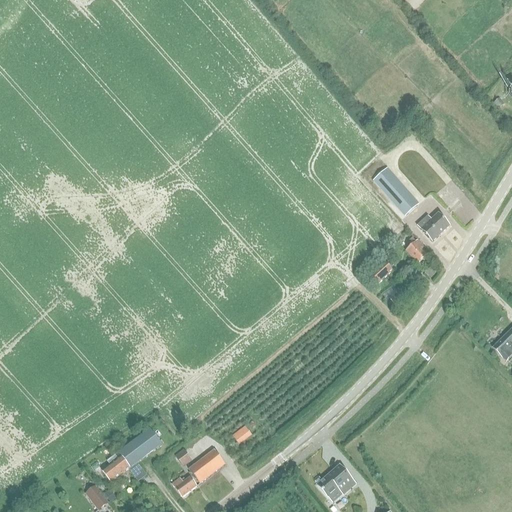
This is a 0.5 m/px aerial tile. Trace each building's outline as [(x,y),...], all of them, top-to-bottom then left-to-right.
[(499,99),(494,103),(499,109),(505,105),(499,99)] [(387,170),(374,181),(406,217),(418,206),(387,170)] [(450,227),(438,214),(431,221),(428,217),(417,227),(432,243),(450,227)] [(424,248),(418,241),(406,252),(417,265),(427,256),(422,250),(424,248)] [(385,263),(366,281),(374,290),(393,272),(385,263)] [(384,292),(392,289),(390,283),(382,287),(384,292)] [(405,302),(399,293),(386,302),(393,311),(405,302)] [(503,359),(506,363),(511,356),(511,330),(493,349),(503,359)] [(245,427),(232,437),(238,445),(251,435),(245,427)] [(121,458),(130,469),(161,445),(150,431),(119,455),(121,458)] [(214,451),(189,471),(200,485),(225,466),(214,451)] [(184,452),(175,458),(183,468),(192,462),(184,452)] [(130,469),(121,458),(102,473),(111,484),(130,469)] [(356,485),(340,467),(317,486),(328,499),(338,490),(343,496),(356,485)] [(180,480),(172,485),(182,499),(197,488),(190,479),(186,482),(184,480),(181,482),(180,480)] [(108,504),(96,488),(86,495),(99,511),(108,504)] [(110,491),(104,495),(111,503),(116,499),(110,491)]
